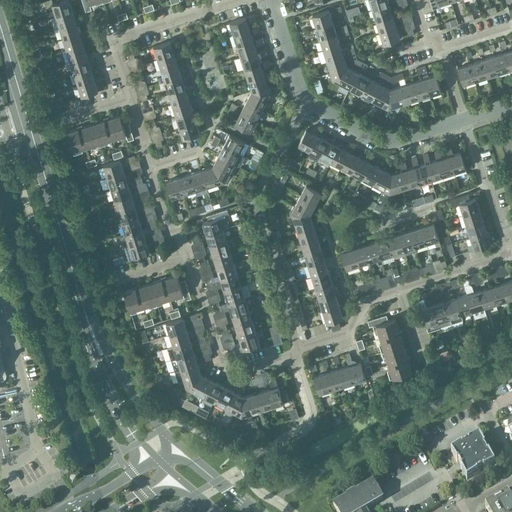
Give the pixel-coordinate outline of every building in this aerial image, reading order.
[(73,10),(71,3),(72,3),(70,0),(63,0),(53,3),(57,15),(73,10)] [(370,0),(373,9),(389,4),(388,0),(370,0)] [(33,2),(27,4),(30,12),(35,11),(33,2)] [(389,4),(373,9),(376,20),(393,15),(389,4)] [(57,15),(60,27),(77,22),(77,21),(74,15),(75,14),(74,10),(73,10),(57,15)] [(317,27),(333,21),(329,10),(313,15),(317,27)] [(255,14),(230,22),(234,34),(250,29),(248,22),(257,19),(255,14)] [(380,32),(396,27),(393,15),(376,20),(380,32)] [(60,27),(64,38),(80,33),(78,26),(79,26),(78,21),(77,21),(77,22),(60,27)] [(320,38),(337,33),(333,21),(317,27),(320,38)] [(259,26),(250,29),(234,34),(237,45),(254,40),(252,33),(260,31),(259,26)] [(396,27),(380,32),(384,44),(400,39),(396,27)] [(67,50),(84,44),(82,38),(83,37),(81,32),(80,33),(64,38),(67,50)] [(337,33),(320,38),(324,50),(340,44),(337,33)] [(262,37),(254,40),(237,45),(241,57),(258,52),(257,51),(255,45),(264,42),(262,37)] [(172,40),(155,46),(158,58),(175,53),(173,46),(174,45),(172,40)] [(67,50),(71,61),(87,56),(85,49),(86,49),(85,44),(84,44),(67,50)] [(342,49),(340,44),(324,50),(327,61),(344,56),(350,54),(355,52),(354,48),(349,49),(348,47),(342,49)] [(266,49),(257,51),(258,52),(241,57),(245,68),(261,63),(259,56),(267,53),(266,49)] [(158,58),(162,70),(179,64),(178,64),(176,57),(178,57),(176,52),(175,53),(158,58)] [(509,69),(504,53),(493,57),(498,73),(509,69)] [(88,55),(87,56),(71,61),(73,69),(68,70),(69,74),(75,73),(91,67),(89,60),(90,60),(88,55)] [(327,61),(331,72),(331,73),(348,67),(344,56),(327,61)] [(498,73),(493,57),(481,60),(487,76),(498,73)] [(269,60),(261,63),(245,68),(248,79),(265,74),(263,67),(271,65),(269,60)] [(470,64),(475,80),(487,76),(481,60),(470,64)] [(182,76),(180,69),(181,68),(180,64),(178,64),(179,64),(162,70),(166,81),(182,76)] [(475,80),(470,64),(458,68),(463,84),(475,80)] [(92,67),(91,67),(75,73),(78,84),(95,79),(93,72),(94,72),(92,67)] [(350,88),(358,73),(348,67),(331,73),(331,72),(330,73),(333,80),(339,84),(340,83),(350,88)] [(248,79),(252,91),(268,86),(266,79),(275,76),(273,71),(265,74),(248,79)] [(316,75),(319,88),(326,86),(323,73),(316,75)] [(358,73),(350,88),(361,94),(369,78),(358,73)] [(169,92),(186,87),(184,80),(185,80),(183,75),(182,76),(166,81),(169,92)] [(436,75),(424,78),(430,95),(442,91),(436,75)] [(95,79),(78,84),(82,96),(99,91),(96,83),(97,83),(96,78),(95,79)] [(372,99),(380,84),(369,78),(361,94),(372,99)] [(430,95),(424,78),(413,82),(418,98),(430,95)] [(402,86),(407,102),(418,98),(413,82),(402,86)] [(380,84),(372,99),(382,104),(382,105),(390,89),(380,84)] [(268,86),(252,91),(246,102),(262,110),(267,99),(268,100),(272,93),(270,85),(268,86)] [(382,105),(382,104),(381,106),(388,109),(396,107),(395,106),(407,102),(402,86),(390,89),(382,105)] [(186,87),(169,92),(173,104),(189,99),(189,98),(187,92),(188,91),(187,87),(186,87)] [(193,110),(191,103),(192,103),(191,98),(189,98),(189,99),(173,104),(176,115),(193,110)] [(241,112),(256,120),(262,110),(246,102),(241,112)] [(180,127),(196,122),(196,121),(194,114),(196,114),(194,110),(193,110),(176,115),(180,127)] [(241,112),(235,123),(251,132),(256,120),(241,112)] [(105,120),(94,123),(100,143),(126,134),(126,132),(124,127),(123,122),(120,115),(109,119),(109,117),(104,118),(105,120)] [(180,127),(184,138),(200,133),(198,126),(199,125),(198,121),(196,121),(196,122),(180,127)] [(100,143),(94,123),(83,127),(82,125),(78,127),(79,128),(67,132),(74,151),(100,143)] [(298,145),(309,150),(317,135),(311,132),(311,131),(307,128),(298,145)] [(230,134),(224,145),(244,155),(249,144),(230,134)] [(317,161),(320,156),(328,141),(328,140),(321,137),(322,136),(318,134),(317,135),(309,150),(306,156),(317,161)] [(328,141),(320,156),(331,161),(339,146),(338,146),(332,143),(333,142),(328,139),(328,140),(328,141)] [(224,145),(218,156),(234,164),(236,160),(240,162),(244,155),(224,145)] [(349,152),(343,148),(343,147),(339,145),(338,146),(339,146),(331,161),(341,167),(349,152)] [(446,147),(449,156),(454,172),(466,168),(461,152),(454,154),(451,146),(446,147)] [(438,159),(443,176),(454,172),(449,156),(442,158),(439,149),(435,151),(437,159),(438,159)] [(349,152),(341,167),(352,172),(360,157),(353,154),(354,153),(349,151),(349,152)] [(426,163),(431,179),(443,176),(438,159),(437,159),(431,161),(428,153),(423,154),(426,163)] [(213,166),(218,183),(218,184),(226,182),(229,175),(229,174),(234,164),(218,156),(213,166)] [(360,157),(352,172),(362,178),(370,163),(364,159),(365,158),(360,156),(360,157)] [(415,166),(420,183),(431,179),(426,163),(419,165),(417,157),(412,158),(415,166)] [(104,165),(108,177),(124,171),(120,159),(104,165)] [(403,170),(408,186),(420,183),(415,166),(408,169),(405,160),(400,162),(403,170)] [(370,163),(362,178),(373,184),(381,168),(375,165),(375,164),(371,162),(370,163)] [(218,183),(213,166),(213,167),(201,170),(207,187),(218,183)] [(384,189),(392,174),(386,170),(386,169),(381,167),(381,168),(373,184),(384,189)] [(190,174),(195,190),(207,187),(201,170),(190,174)] [(377,202),(384,206),(390,194),(398,191),(397,190),(408,186),(403,170),(396,172),(396,171),(391,173),(392,174),(384,189),(383,190),(377,202)] [(111,188),(128,183),(124,171),(108,177),(111,188)] [(179,177),(184,194),(185,198),(189,197),(188,193),(195,190),(190,174),(179,177)] [(179,177),(167,181),(172,198),(184,194),(179,177)] [(115,199),(131,194),(128,183),(111,188),(115,199)] [(306,184),(301,195),(316,203),(319,197),(320,197),(323,193),(306,184)] [(464,214),(480,209),(478,202),(479,202),(477,197),(471,199),(469,193),(450,199),(455,207),(455,208),(456,208),(457,208),(461,207),(464,214)] [(119,211),(135,206),(131,194),(115,199),(119,211)] [(432,194),(425,196),(427,202),(434,200),(432,194)] [(295,205),(310,214),(314,207),(315,208),(317,203),(316,203),(301,195),(295,205)] [(384,206),(377,202),(374,208),(381,211),(384,206)] [(298,230),(314,225),(312,218),(313,218),(312,213),(310,214),(295,205),(294,205),(291,212),(293,219),(294,219),(298,230)] [(135,206),(119,211),(122,222),(139,217),(135,206)] [(467,226),(484,221),(483,220),(481,214),(482,213),(481,208),(480,209),(464,214),(467,226)] [(207,234),(223,229),(229,227),(228,223),(230,217),(227,209),(208,215),(209,220),(203,222),(207,234)] [(126,234),(142,228),(139,217),(122,222),(126,234)] [(487,232),(485,225),(486,225),(485,220),(483,220),(484,221),(467,226),(471,237),(487,232)] [(422,225),(422,226),(427,243),(429,249),(441,245),(434,223),(427,225),(426,224),(422,225)] [(314,225),(298,230),(301,242),(318,236),(316,230),(317,229),(315,225),(314,225)] [(411,230),(416,247),(427,243),(422,226),(415,229),(415,228),(410,229),(410,230),(411,230)] [(129,245),(146,240),(142,228),(126,234),(129,245)] [(223,229),(207,234),(211,245),(227,240),(223,229)] [(417,251),(416,247),(411,230),(410,230),(404,232),(403,231),(399,233),(399,234),(406,254),(417,251)] [(471,237),(473,244),(467,246),(469,251),(491,244),(489,236),(490,236),(488,231),(487,232),(471,237)] [(399,234),(393,236),(392,235),(387,236),(388,237),(394,258),(406,254),(399,234)] [(318,236),(301,242),(305,253),(321,248),(319,241),(320,241),(319,236),(318,236)] [(376,240),(376,241),(383,263),(395,260),(394,258),(388,237),(381,240),(381,239),(376,240)] [(146,240),(129,245),(124,247),(128,260),(127,261),(135,259),(135,258),(134,258),(133,257),(150,252),(146,240)] [(227,240),(211,245),(214,257),(231,252),(227,240)] [(365,245),(370,261),(377,259),(378,265),(383,263),(376,241),(370,243),(369,242),(364,244),(365,245)] [(365,245),(358,247),(358,246),(353,247),(353,248),(354,248),(359,265),(370,261),(365,245)] [(325,259),(323,253),(324,252),(322,247),(321,248),(305,253),(301,254),(300,257),(301,259),(302,261),(304,262),(305,266),(308,265),(325,259)] [(353,248),(347,250),(346,249),(341,251),(347,269),(359,265),(354,248),(353,248)] [(231,252),(214,257),(218,268),(234,263),(231,252)] [(428,257),(430,266),(440,263),(437,254),(428,257)] [(115,265),(125,262),(125,261),(124,261),(123,257),(113,260),(115,264),(114,265),(115,265)] [(325,259),(308,265),(311,272),(312,276),(324,272),(329,271),(327,264),(328,263),(326,259),(325,259)] [(221,280),(238,275),(234,263),(218,268),(219,272),(221,280)] [(316,288),(332,283),(332,282),(330,276),(331,275),(330,270),(329,271),(324,272),(312,276),(316,288)] [(162,280),(151,283),(157,303),(184,294),(183,291),(182,287),(180,282),(178,275),(167,278),(166,276),(161,278),(162,280)] [(207,284),(209,289),(214,287),(216,288),(223,286),(225,291),(241,286),(238,275),(221,280),(213,283),(207,284)] [(395,276),(389,278),(391,286),(396,285),(398,283),(397,282),(401,280),(400,275),(395,276)] [(511,297),(511,279),(502,283),(507,299),(511,297)] [(336,294),(334,287),(335,287),(333,282),(332,282),(332,283),(316,288),(320,299),(336,294)] [(136,288),(125,292),(131,311),(157,303),(151,283),(141,286),(140,285),(135,286),(136,288)] [(507,299),(502,283),(491,287),(496,303),(507,299)] [(229,303),(245,297),(241,286),(225,291),(229,303)] [(496,303),(491,287),(479,290),(484,307),(496,303)] [(484,307),(479,290),(468,294),(473,310),(484,307)] [(340,305),(339,305),(337,299),(338,298),(337,294),(336,294),(320,299),(323,311),(340,305)] [(473,310),(468,294),(456,298),(461,314),(473,310)] [(232,314),(249,309),(245,297),(229,303),(220,305),(214,307),(216,312),(222,310),(224,311),(231,309),(232,314)] [(445,301),(450,318),(452,323),(463,320),(461,314),(456,298),(445,301)] [(452,323),(450,318),(445,301),(433,305),(440,327),(452,323)] [(339,305),(340,305),(323,311),(327,322),(343,317),(341,310),(342,310),(341,305),(339,305)] [(421,309),(427,325),(428,331),(440,327),(433,305),(421,309)] [(236,326),(252,320),(249,309),(232,314),(236,326)] [(166,322),(170,334),(187,329),(183,317),(166,322)] [(396,318),(388,321),(384,322),(379,324),(376,325),(385,351),(404,345),(401,334),(402,333),(401,329),(399,329),(396,318)] [(240,337),(256,332),(252,320),(236,326),(240,337)] [(331,323),(333,331),(341,328),(339,321),(331,323)] [(174,346),(190,341),(187,329),(170,334),(174,346)] [(240,337),(243,349),(260,344),(256,332),(240,337)] [(174,346),(168,347),(171,359),(194,352),(190,341),(174,346)] [(385,351),(389,364),(393,378),(413,371),(409,360),(411,360),(409,355),(408,356),(404,345),(385,351)] [(448,351),(442,353),(444,360),(450,358),(448,351)] [(171,359),(175,370),(197,364),(194,352),(171,359)] [(354,382),(366,378),(361,362),(356,363),(356,362),(354,361),(352,361),(350,353),(345,354),(349,366),(354,382)] [(179,382),(183,380),(184,380),(201,375),(197,364),(175,370),(179,382)] [(349,366),(337,369),(343,386),(354,382),(349,366)] [(343,386),(337,369),(326,373),(331,389),(343,386)] [(272,388),(267,390),(272,406),(290,401),(286,390),(280,391),(279,386),(278,386),(274,372),(269,373),(271,379),(269,382),(272,388)] [(326,373),(314,377),(319,393),(331,389),(326,373)] [(184,380),(183,380),(185,388),(192,391),(193,390),(204,396),(212,380),(201,375),(184,380)] [(161,376),(155,378),(158,385),(164,383),(161,376)] [(215,401),(223,386),(212,380),(204,396),(215,401)] [(225,407),(233,391),(223,386),(215,401),(225,407)] [(272,406),(267,390),(255,393),(260,410),(272,406)] [(236,412),(244,397),(233,391),(225,407),(236,412)] [(244,397),(236,412),(235,413),(242,417),(250,414),(249,413),(260,410),(255,393),(244,397)] [(424,435),(431,429),(427,423),(419,429),(424,435)] [(466,445),(473,458),(480,471),(484,470),(484,471),(495,464),(489,454),(488,454),(484,448),(485,447),(479,437),(468,443),(469,444),(466,445)] [(466,445),(463,447),(462,446),(451,452),(457,463),(458,463),(460,466),(473,458),(466,445)] [(462,469),(461,469),(467,480),(478,474),(477,473),(480,471),(473,458),(460,466),(462,469)] [(348,497),(334,506),(337,511),(367,511),(366,510),(379,502),(382,500),(383,500),(373,483),(355,493),(355,491),(354,491),(347,496),(348,497)] [(511,511),(511,492),(485,508),(487,511),(511,511)] [(444,509),(455,503),(449,493),(439,499),(444,509)]
